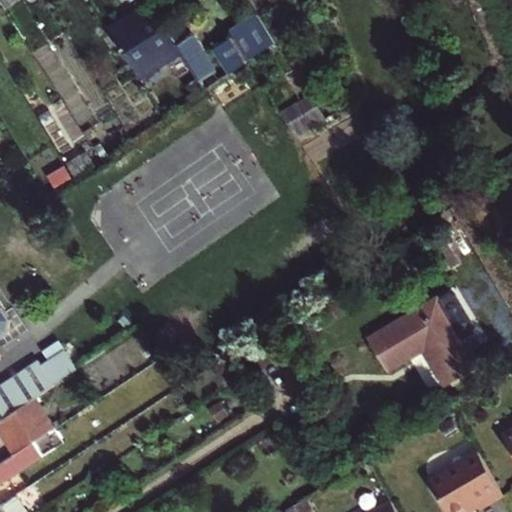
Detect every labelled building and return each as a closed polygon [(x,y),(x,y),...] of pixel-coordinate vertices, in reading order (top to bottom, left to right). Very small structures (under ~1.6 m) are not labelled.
[(144,0),(149,7),(136,16),(159,52),(178,39),(171,27),(153,0),(144,0)] [(153,0),(171,27),(184,19),(194,12),(186,0),(153,0)] [(278,42),(260,14),(233,31),(251,59),(278,42)] [(159,52),(136,16),(123,24),(147,60),(159,52)] [(171,27),(178,39),(184,47),(197,39),(184,19),(171,27)] [(251,59),(233,31),(212,45),(230,73),(251,59)] [(186,51),(204,79),(219,69),(198,38),(197,39),(184,47),(186,51)] [(169,58),(175,67),(179,64),(184,61),(180,55),(186,51),(184,47),(178,39),(159,52),(165,61),(169,58)] [(184,61),(179,64),(198,94),(209,87),(204,79),(186,51),(180,55),(184,61)] [(159,52),(147,60),(153,69),(165,61),(159,52)] [(148,114),(131,89),(119,98),(136,122),(148,114)] [(281,109),(295,136),(327,119),(312,92),(281,109)] [(94,123),(87,128),(105,155),(112,151),(94,123)] [(477,365),(439,297),(371,335),(389,368),(424,348),(444,384),(477,365)] [(161,355),(172,371),(193,357),(182,341),(161,355)] [(52,385),(68,375),(60,366),(50,371),(37,350),(31,355),(35,362),(52,385)] [(0,420),(41,393),(52,385),(35,362),(0,384),(0,420)] [(0,420),(0,432),(13,452),(57,424),(41,393),(0,420)] [(0,487),(68,441),(57,424),(13,452),(0,461),(0,487)] [(511,427),(502,434),(511,451),(511,427)] [(504,493),(477,448),(431,475),(453,511),(460,511),(477,502),(480,507),(504,493)] [(0,511),(31,511),(19,495),(0,506),(0,511)] [(398,511),(392,500),(372,511),(398,511)]
